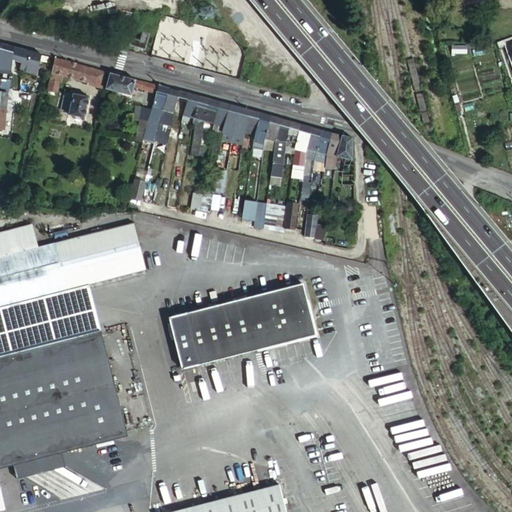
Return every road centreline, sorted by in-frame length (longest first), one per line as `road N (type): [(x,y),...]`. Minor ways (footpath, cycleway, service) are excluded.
road 1 (tertiary): [(511,188),(340,121),(0,32)]
road 2 (trunk): [(265,0),(511,294)]
road 3 (motorway): [(511,262),(292,0)]
